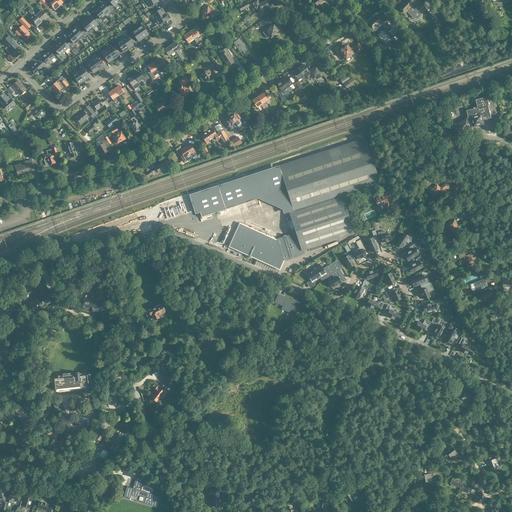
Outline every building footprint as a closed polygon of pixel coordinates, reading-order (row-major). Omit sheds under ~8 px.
[(54,0),(51,0),(52,1),(49,4),(55,11),(60,6),(54,0)] [(116,4),(118,2),(116,0),(108,0),(111,4),(109,6),(114,11),(115,12),(117,9),(116,8),(118,6),(116,4)] [(157,0),(148,0),(143,3),(146,8),(143,10),(145,13),(154,8),(152,5),(158,2),(157,0)] [(249,14),(250,15),(254,12),(257,9),(267,4),(265,0),(259,4),(257,1),(253,3),(253,4),(251,5),(252,7),(254,6),(255,8),(254,9),(255,10),(253,11),(254,12),(249,14)] [(308,4),(305,0),(299,0),(300,1),(295,4),(297,8),(300,13),(306,10),(304,6),(308,4)] [(419,11),(421,9),(421,10),(423,6),(416,2),(414,0),(406,0),(398,8),(405,14),(407,12),(413,18),(414,19),(415,19),(416,19),(417,19),(417,18),(418,18),(419,17),(419,16),(420,16),(420,15),(420,14),(420,13),(419,13),(419,12),(419,11)] [(247,2),(238,7),(240,11),(244,10),(245,12),(248,10),(247,8),(249,6),(247,2)] [(101,3),(97,6),(107,17),(114,11),(109,6),(107,8),(103,3),(102,3),(101,3)] [(254,12),(250,15),(251,17),(256,15),(259,13),(262,18),(266,16),(263,11),(269,7),(267,4),(257,9),(254,12)] [(209,5),(201,12),(206,19),(215,12),(209,5)] [(468,21),(473,20),(473,23),(478,22),(475,8),(474,9),(474,5),(467,7),(468,17),(467,17),(466,18),(467,19),(468,21)] [(36,16),(42,22),(47,17),(37,6),(35,7),(40,13),(36,16)] [(99,17),(96,19),(101,24),(104,21),(103,21),(107,17),(97,6),(93,10),(94,11),(99,17)] [(155,19),(165,14),(162,9),(156,12),(154,9),(145,14),(147,17),(150,16),(153,21),(155,19)] [(29,18),(31,21),(37,27),(42,22),(36,16),(31,10),(29,12),(32,16),(29,18)] [(444,12),(435,17),(437,21),(446,17),(444,12)] [(165,14),(155,19),(153,21),(156,26),(152,28),(154,31),(164,26),(162,23),(168,19),(165,14)] [(377,16),(369,24),(373,29),(381,23),(383,25),(387,21),(382,15),(378,18),(377,16)] [(99,26),(101,24),(96,19),(94,21),(90,16),(89,17),(89,16),(85,19),(93,28),(97,24),(99,26)] [(263,26),(266,24),(271,20),(268,16),(259,23),(260,27),(263,26)] [(31,26),(22,17),(18,20),(27,30),(31,26)] [(85,29),(83,31),(88,36),(90,34),(89,32),(93,28),(85,19),(81,23),(81,24),(85,29)] [(137,29),(144,39),(148,36),(148,35),(148,34),(145,29),(147,27),(143,22),(140,24),(142,26),(137,29)] [(265,31),(270,38),(282,29),(277,22),(265,31)] [(14,42),(11,39),(15,36),(6,26),(4,29),(10,36),(3,42),(5,45),(7,47),(5,49),(9,54),(11,52),(17,47),(13,43),(14,42)] [(22,27),(15,33),(18,36),(20,34),(25,40),(30,35),(22,27)] [(83,31),(81,33),(76,28),(75,28),(74,27),(70,31),(79,40),(83,36),(85,38),(88,36),(83,31)] [(139,42),(144,39),(137,29),(136,27),(131,30),(130,29),(127,31),(128,32),(132,38),(135,36),(138,41),(139,41),(139,42)] [(192,31),(189,33),(193,39),(199,47),(203,45),(200,41),(197,37),(199,35),(195,29),(194,29),(192,30),(192,31)] [(415,43),(423,36),(418,30),(409,37),(415,43)] [(79,40),(70,31),(66,34),(67,35),(67,36),(71,40),(69,42),(74,48),(76,45),(74,44),(79,40)] [(122,39),(129,49),(133,46),(133,45),(130,40),(132,38),(128,32),(120,37),(122,39)] [(193,39),(189,33),(188,32),(186,34),(187,34),(184,36),(188,43),(193,39)] [(248,52),(240,40),(242,38),(239,33),(236,35),(238,37),(235,39),(236,41),(233,43),(238,51),(241,49),(244,55),(248,52)] [(74,48),(69,42),(67,45),(62,39),(61,40),(60,39),(56,42),(64,51),(69,47),(72,51),(74,48)] [(124,52),(129,49),(122,39),(117,43),(116,41),(113,42),(117,48),(119,47),(123,52),(124,51),(124,52)] [(60,55),(64,51),(56,42),(52,46),(53,47),(57,52),(55,54),(59,59),(62,57),(60,55)] [(111,44),(105,48),(114,60),(118,57),(118,56),(118,55),(115,50),(117,48),(113,42),(111,44)] [(173,44),(170,46),(174,52),(180,61),(183,59),(177,51),(180,49),(175,42),(175,43),(174,42),(172,44),(173,44)] [(339,50),(346,59),(353,53),(356,51),(357,53),(363,49),(358,42),(352,46),(350,48),(347,44),(347,45),(345,43),(343,44),(339,46),(340,47),(338,48),(339,50)] [(396,45),(392,48),(397,54),(401,51),(396,45)] [(81,51),(85,56),(92,51),(88,46),(81,51)] [(169,56),(174,52),(170,46),(169,47),(169,46),(167,48),(164,50),(169,56)] [(102,59),(104,57),(108,62),(109,62),(109,63),(114,60),(105,48),(98,53),(102,59)] [(223,54),(221,56),(228,66),(234,62),(229,55),(230,55),(225,49),(221,52),(223,54)] [(75,58),(81,53),(78,50),(72,56),(75,58)] [(43,56),(44,57),(42,58),(45,61),(42,63),(49,70),(52,66),(49,62),(55,57),(49,51),(45,55),(44,56),(43,56)] [(103,65),(100,60),(102,59),(98,53),(91,58),(99,70),(103,67),(103,66),(103,65)] [(81,54),(71,63),(74,66),(84,56),(81,54)] [(87,69),(90,67),(93,72),(94,72),(94,73),(99,70),(91,58),(83,63),(87,69)] [(152,63),(157,69),(162,65),(165,69),(168,67),(163,59),(160,61),(158,59),(157,59),(155,60),(156,61),(152,63)] [(34,65),(30,69),(36,74),(42,69),(45,73),(49,70),(42,63),(40,65),(38,62),(36,63),(35,64),(34,64),(34,65)] [(79,64),(81,66),(76,69),(85,81),(89,78),(88,77),(89,77),(85,71),(87,69),(83,63),(82,62),(79,64)] [(147,67),(151,72),(148,74),(152,80),(158,76),(154,71),(157,69),(152,63),(152,62),(150,64),(150,65),(147,67)] [(178,70),(183,66),(180,63),(175,66),(172,67),(176,72),(178,70)] [(210,69),(208,71),(208,70),(201,75),(202,76),(201,76),(201,78),(203,81),(204,81),(205,81),(206,82),(212,77),(211,75),(213,73),(213,74),(217,72),(212,65),(209,68),(210,69)] [(304,65),(298,69),(306,80),(309,78),(306,74),(309,72),(304,65)] [(316,67),(310,71),(314,78),(320,73),(316,67)] [(79,84),(79,83),(80,84),(85,81),(76,69),(69,74),(72,80),(75,78),(79,84)] [(297,80),(300,78),(303,82),(306,80),(298,69),(292,73),(297,80)] [(133,76),(138,82),(141,87),(143,86),(141,83),(148,78),(143,71),(140,74),(139,72),(138,73),(138,72),(136,74),(133,76)] [(341,80),(343,84),(350,79),(348,75),(341,80)] [(131,78),(128,80),(132,86),(138,82),(133,76),(133,77),(132,76),(130,77),(131,78)] [(178,81),(182,87),(177,90),(180,94),(178,95),(180,99),(183,97),(183,98),(189,93),(186,89),(187,88),(185,86),(190,82),(186,76),(178,81)] [(287,76),(281,80),(289,92),(292,90),(290,87),(289,86),(292,84),(287,76)] [(347,89),(354,84),(354,83),(351,79),(344,84),(347,89)] [(281,92),(283,90),(285,95),(289,92),(281,80),(276,84),(281,92)] [(13,85),(8,89),(12,93),(16,90),(20,95),(26,90),(18,81),(13,85)] [(63,81),(60,83),(58,81),(51,87),(56,93),(64,87),(65,87),(68,85),(65,81),(63,82),(63,81)] [(299,88),(295,83),(293,85),(297,90),(299,92),(301,91),(299,88)] [(117,88),(114,90),(118,96),(122,101),(125,100),(121,94),(124,92),(120,86),(119,86),(117,87),(117,88)] [(166,98),(169,96),(163,87),(160,90),(165,98),(166,98)] [(112,100),(118,96),(114,90),(113,89),(111,91),(111,92),(108,94),(112,100)] [(143,101),(137,92),(133,95),(139,104),(143,101)] [(262,93),(257,97),(263,105),(267,103),(266,101),(270,98),(268,95),(265,97),(262,93)] [(7,97),(6,97),(3,94),(0,96),(0,102),(3,106),(4,105),(4,106),(7,110),(14,103),(11,100),(10,101),(9,100),(10,100),(7,97)] [(262,110),(263,109),(265,108),(263,105),(257,97),(252,101),(257,108),(259,106),(262,110)] [(456,125),(456,124),(451,126),(456,135),(471,127),(474,126),(484,124),(483,120),(491,118),(491,114),(497,113),(494,103),(489,105),(487,97),(476,100),(478,108),(467,110),(469,118),(456,125)] [(106,100),(102,103),(99,99),(92,104),(97,110),(104,105),(106,108),(109,106),(106,100)] [(171,106),(167,99),(155,106),(160,113),(171,106)] [(30,101),(24,106),(28,111),(34,105),(30,101)] [(116,108),(112,101),(108,103),(113,110),(116,108)] [(280,113),(285,109),(284,109),(287,108),(285,104),(282,106),(277,109),(280,113)] [(36,109),(31,114),(29,116),(31,118),(34,114),(38,117),(40,115),(42,117),(45,114),(44,113),(46,111),(41,106),(37,110),(36,109)] [(75,118),(76,119),(80,124),(90,116),(94,113),(88,106),(84,109),(85,111),(84,112),(83,111),(75,118)] [(137,106),(135,107),(139,113),(136,114),(137,115),(142,123),(146,120),(137,106)] [(134,117),(137,115),(136,114),(139,113),(135,107),(132,109),(133,109),(130,111),(134,117)] [(230,116),(239,128),(242,127),(238,121),(241,119),(238,115),(237,116),(235,113),(230,116)] [(114,116),(105,123),(109,128),(118,120),(114,116)] [(236,130),(239,128),(230,116),(225,119),(226,119),(223,121),(228,128),(229,127),(230,127),(230,126),(232,124),(236,130)] [(130,125),(135,132),(136,132),(138,131),(141,129),(136,121),(134,118),(127,122),(129,126),(130,125)] [(101,124),(99,125),(96,120),(85,129),(89,134),(94,129),(97,132),(102,128),(103,127),(101,124)] [(16,130),(12,123),(8,126),(13,132),(16,130)] [(121,132),(119,134),(118,131),(116,127),(110,130),(112,134),(113,134),(115,136),(114,137),(117,143),(125,139),(121,132)] [(207,132),(211,139),(215,137),(217,140),(220,137),(219,134),(217,135),(212,129),(210,131),(209,130),(207,131),(207,132)] [(229,140),(223,131),(218,134),(219,134),(220,137),(223,143),(229,140)] [(202,139),(206,144),(207,144),(209,143),(208,141),(211,139),(207,132),(202,136),(203,139),(202,139)] [(110,146),(103,134),(98,138),(101,144),(96,147),(101,155),(108,151),(106,148),(110,146)] [(234,148),(242,143),(237,136),(230,142),(234,148)] [(65,145),(66,146),(67,150),(68,150),(71,158),(77,156),(75,150),(82,147),(81,142),(77,144),(76,141),(65,145)] [(227,245),(279,270),(284,261),(304,254),(303,251),(353,234),(341,195),(379,183),(367,142),(195,198),(201,217),(286,190),(292,210),(288,211),(294,232),(275,238),(275,239),(238,222),(227,245)] [(187,145),(184,147),(189,155),(192,153),(193,155),(195,154),(194,152),(189,145),(187,146),(187,145)] [(192,159),(189,155),(184,147),(181,149),(179,146),(174,150),(181,160),(182,160),(184,163),(188,161),(192,159)] [(210,152),(206,146),(201,149),(205,155),(210,152)] [(55,147),(52,149),(46,151),(48,155),(43,156),(45,160),(47,159),(49,165),(56,163),(53,156),(54,155),(55,156),(58,155),(55,147)] [(164,161),(161,163),(166,169),(169,167),(168,166),(171,164),(167,158),(164,161)] [(31,160),(26,162),(26,163),(15,167),(18,176),(29,172),(29,170),(34,168),(31,160)] [(166,169),(161,163),(158,165),(155,167),(159,173),(162,170),(163,171),(166,169)] [(446,183),(439,188),(437,186),(430,192),(434,197),(439,192),(441,195),(450,188),(446,183)] [(465,192),(462,189),(456,193),(459,197),(465,192)] [(180,206),(184,205),(181,192),(170,195),(170,197),(167,197),(171,211),(175,210),(172,199),(174,199),(175,203),(179,202),(180,206)] [(391,205),(388,206),(384,195),(381,196),(375,199),(376,202),(375,202),(377,207),(384,204),(387,212),(393,209),(391,205)] [(167,202),(165,198),(157,200),(161,213),(164,212),(162,205),(164,205),(164,203),(167,202)] [(455,220),(446,225),(448,228),(452,236),(461,232),(455,220)] [(385,235),(384,231),(377,233),(379,241),(379,240),(382,240),(382,242),(391,241),(390,234),(385,235)] [(400,247),(402,248),(406,242),(408,243),(413,236),(409,233),(407,236),(403,234),(400,238),(399,237),(397,240),(398,241),(396,244),(397,245),(397,246),(399,247),(400,247)] [(378,249),(373,238),(367,241),(371,252),(378,249)] [(411,250),(404,255),(408,261),(418,254),(416,250),(419,248),(415,243),(409,248),(409,247),(411,250)] [(361,248),(356,251),(360,257),(365,253),(361,248)] [(348,253),(345,254),(347,256),(343,258),(348,268),(354,264),(348,253)] [(464,257),(465,260),(468,267),(471,265),(472,268),(479,265),(477,259),(473,261),(470,254),(466,256),(464,257)] [(417,262),(408,267),(412,273),(422,267),(420,263),(423,261),(421,256),(415,259),(417,262)] [(308,275),(312,282),(320,277),(322,281),(328,277),(337,271),(340,269),(343,268),(338,260),(323,269),(321,266),(308,275)] [(296,270),(299,275),(305,272),(302,267),(296,270)] [(375,270),(365,273),(367,280),(378,276),(375,270)] [(395,283),(391,273),(384,276),(389,286),(395,283)] [(421,287),(429,283),(427,278),(424,279),(422,275),(411,280),(411,282),(410,282),(412,285),(413,285),(414,287),(417,285),(420,284),(421,287)] [(338,285),(343,282),(341,278),(339,279),(338,277),(328,282),(332,288),(335,286),(338,285)] [(485,279),(475,282),(473,283),(476,290),(488,286),(485,279)] [(369,286),(368,286),(363,283),(361,288),(358,286),(353,296),(359,299),(365,288),(367,289),(369,286)] [(420,291),(424,299),(430,297),(428,292),(434,290),(430,283),(421,287),(423,290),(420,291)] [(395,301),(401,298),(398,290),(395,291),(394,288),(385,292),(388,299),(393,297),(395,301)] [(491,292),(490,292),(483,295),(486,303),(489,302),(490,304),(495,302),(491,292)] [(45,295),(40,298),(44,305),(49,303),(45,295)] [(300,302),(294,300),(294,301),(279,295),(276,302),(284,305),(283,308),(289,311),(288,315),(294,318),(300,302)] [(40,298),(35,300),(39,308),(44,305),(40,298)] [(384,303),(381,302),(379,304),(369,299),(366,305),(376,310),(378,307),(381,308),(384,303)] [(35,300),(30,303),(34,310),(39,308),(35,300)] [(428,312),(431,312),(431,311),(436,310),(435,304),(439,303),(439,300),(430,301),(430,304),(427,304),(423,305),(424,312),(428,311),(428,312)] [(162,304),(147,311),(145,312),(147,317),(150,318),(151,321),(158,318),(158,316),(170,310),(167,305),(163,307),(162,304)] [(388,305),(385,310),(388,312),(386,316),(398,321),(401,315),(390,309),(391,307),(388,305)] [(497,315),(494,309),(489,312),(490,314),(488,315),(489,318),(497,315)] [(438,325),(441,320),(438,318),(435,324),(438,325),(433,335),(439,339),(444,328),(438,325)] [(431,330),(433,326),(434,324),(425,319),(422,324),(418,322),(415,328),(423,332),(424,330),(427,331),(428,329),(431,330)] [(457,339),(461,331),(456,328),(454,331),(450,329),(445,340),(451,344),(454,338),(457,339)] [(465,339),(462,338),(458,344),(462,346),(459,350),(471,356),(474,350),(466,345),(467,343),(464,342),(465,339)] [(157,369),(162,373),(166,368),(162,364),(157,369)] [(89,374),(52,378),(54,394),(91,391),(89,374)] [(173,382),(167,377),(163,382),(169,386),(173,382)] [(160,398),(166,390),(158,385),(155,383),(153,386),(153,388),(155,389),(151,395),(152,396),(151,397),(159,404),(160,403),(161,403),(163,400),(160,398)] [(245,386),(227,392),(229,400),(226,401),(227,407),(251,400),(249,393),(262,389),(262,387),(263,387),(262,383),(245,388),(245,386)] [(461,393),(462,393),(459,398),(468,402),(471,395),(462,391),(461,393)] [(252,403),(244,406),(246,413),(254,410),(252,403)] [(2,412),(10,422),(13,419),(5,410),(2,412)] [(473,436),(482,433),(479,426),(469,429),(470,432),(471,432),(473,436)] [(47,437),(54,433),(52,429),(44,433),(47,437)] [(110,432),(105,438),(103,436),(105,433),(101,430),(95,437),(107,446),(104,449),(109,453),(111,449),(112,450),(117,443),(114,440),(116,436),(110,432)] [(150,438),(147,434),(144,437),(141,434),(136,439),(141,445),(144,442),(147,445),(151,440),(149,438),(150,438)] [(27,439),(25,435),(21,438),(25,446),(31,442),(28,439),(27,439)] [(50,449),(55,441),(51,439),(46,447),(50,449)] [(58,447),(59,446),(65,443),(63,439),(55,443),(58,447)] [(459,456),(452,448),(450,450),(451,450),(444,456),(443,455),(446,459),(449,456),(453,461),(459,456)] [(170,460),(162,452),(156,457),(164,465),(170,460)] [(38,466),(44,462),(41,459),(40,459),(37,455),(33,458),(38,466)] [(489,461),(488,461),(489,464),(490,463),(492,468),(496,466),(497,468),(497,467),(500,466),(501,467),(499,461),(499,460),(498,460),(497,458),(492,460),(490,457),(488,458),(488,460),(489,460),(489,461)] [(62,468),(67,461),(63,458),(58,465),(62,468)] [(20,473),(25,470),(23,466),(22,466),(20,462),(16,464),(20,473)] [(135,481),(133,488),(127,486),(123,498),(129,499),(131,496),(136,497),(135,501),(156,507),(160,496),(141,491),(146,475),(137,472),(135,481)] [(423,483),(433,481),(431,473),(421,475),(421,478),(422,478),(423,483)] [(450,484),(460,488),(459,491),(470,495),(472,488),(464,486),(465,483),(452,478),(450,484)] [(220,498),(219,498),(220,492),(207,491),(207,495),(212,495),(212,497),(213,498),(213,506),(219,506),(220,498)] [(348,504),(350,502),(358,497),(353,491),(345,496),(346,499),(345,500),(348,504)] [(8,499),(10,499),(9,502),(13,503),(13,500),(17,501),(17,500),(18,501),(20,496),(19,496),(19,495),(10,493),(8,499)] [(25,497),(24,502),(21,501),(19,509),(22,510),(23,508),(29,510),(32,499),(25,497)] [(329,510),(330,502),(320,500),(319,503),(320,503),(319,508),(329,510)] [(46,511),(48,504),(39,501),(37,508),(46,511)]
